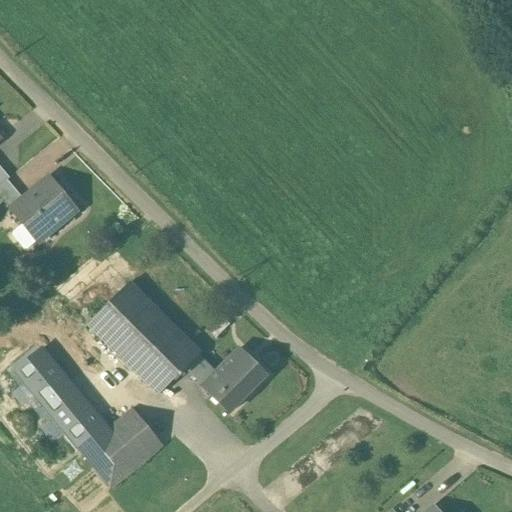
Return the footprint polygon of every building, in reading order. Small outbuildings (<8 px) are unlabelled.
[(0,167),(0,186),(7,181),(9,179),(0,167)] [(9,210),(22,226),(36,243),(37,244),(77,211),(49,178),(40,185),(41,186),(33,192),(32,191),(23,199),(10,210),(9,210)] [(7,181),(0,186),(0,205),(4,202),(16,192),(7,181)] [(16,192),(4,202),(10,210),(23,199),(16,192)] [(36,243),(22,226),(13,233),(13,237),(25,251),(28,251),(36,243)] [(158,396),(184,370),(198,357),(199,355),(128,285),(87,325),(158,396)] [(198,357),(184,370),(202,387),(201,388),(228,415),(266,376),(239,349),(215,373),(198,357)] [(15,372),(41,404),(65,383),(40,352),(32,358),(15,372)] [(65,383),(41,404),(51,417),(76,396),(65,383)] [(76,396),(51,417),(81,453),(93,443),(106,432),(76,396)] [(106,432),(93,443),(124,479),(163,447),(132,410),(106,432)] [(93,443),(81,453),(111,489),(124,479),(93,443)]
